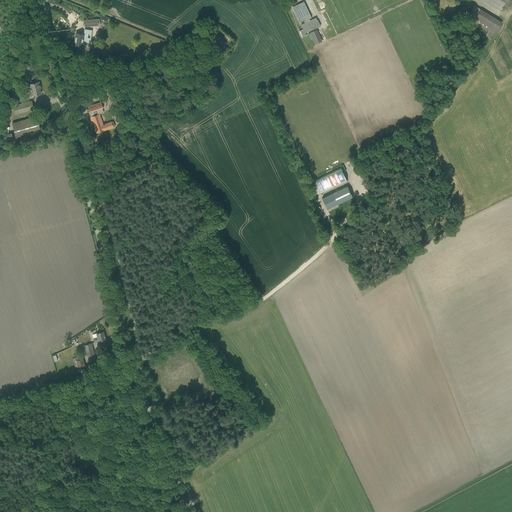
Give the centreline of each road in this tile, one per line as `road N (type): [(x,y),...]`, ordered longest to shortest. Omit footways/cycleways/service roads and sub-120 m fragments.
road 1 (tertiary): [(188,511),(123,337),(37,0)]
road 2 (track): [(138,361),(189,328),(268,296),(317,255),(366,187)]
